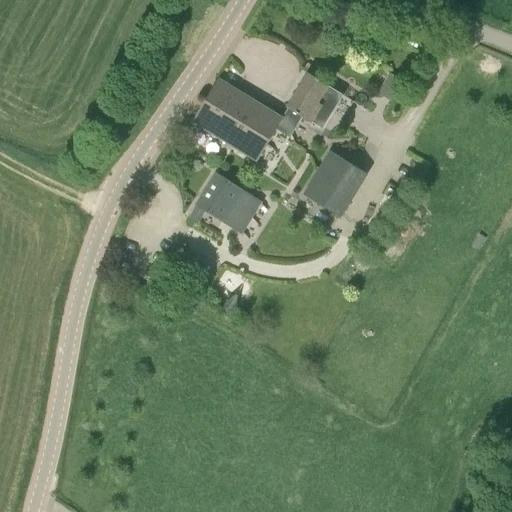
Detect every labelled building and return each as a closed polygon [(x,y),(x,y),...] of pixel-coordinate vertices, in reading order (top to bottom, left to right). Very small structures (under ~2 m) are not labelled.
[(282,119),(283,120),(278,127),(291,135),(302,117),(321,129),(342,95),(327,86),(328,86),(309,74),(282,119)] [(379,93),(391,100),(401,81),(389,74),(379,93)] [(218,80),(192,121),(258,161),(278,127),(283,120),(282,119),(218,80)] [(341,218),(368,175),(329,150),(302,195),(341,218)] [(224,224),(236,231),(255,197),(245,191),(215,172),(195,204),(204,210),(224,224)] [(401,200),(394,195),(382,212),(389,217),(401,200)] [(196,222),(204,210),(195,204),(187,216),(196,222)]
